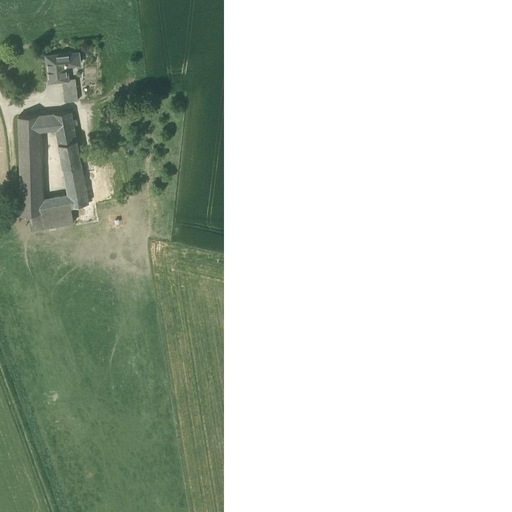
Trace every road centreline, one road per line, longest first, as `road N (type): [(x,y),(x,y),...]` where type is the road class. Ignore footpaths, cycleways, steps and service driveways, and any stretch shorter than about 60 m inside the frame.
road 1 (track): [(0,368),(57,511)]
road 2 (track): [(5,110),(13,173),(10,215),(0,226)]
